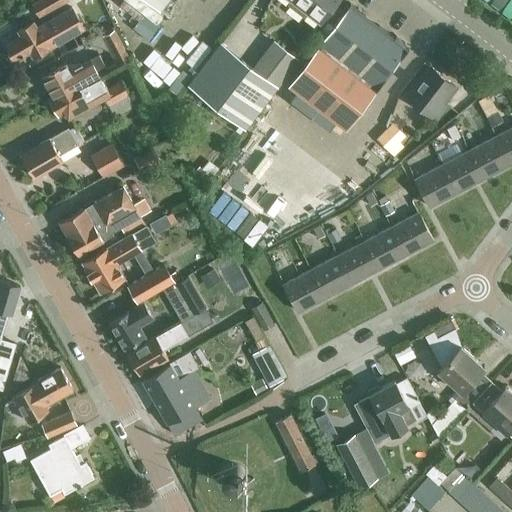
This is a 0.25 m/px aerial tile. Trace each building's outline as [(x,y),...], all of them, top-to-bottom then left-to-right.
[(67,0),(41,0),(33,5),(40,16),(68,0),(67,0)] [(148,0),(159,8),(165,0),(148,0)] [(294,0),(321,20),(336,0),(294,0)] [(320,42),(377,87),(407,48),(349,4),(320,42)] [(33,55),(84,27),(72,5),(36,25),(34,21),(19,30),(22,35),(6,44),(15,59),(30,51),(33,55)] [(100,35),(116,63),(129,56),(113,28),(100,35)] [(277,42),(256,69),(219,41),(188,82),(245,126),(298,58),(277,42)] [(287,84),(346,129),(376,90),(317,45),(287,84)] [(94,78),(99,75),(108,70),(98,53),(80,63),(77,62),(70,63),(66,65),(65,63),(42,76),(53,96),(50,97),(50,98),(76,83),(78,87),(94,78)] [(405,96),(437,120),(448,105),(444,102),(456,86),(429,65),(405,96)] [(76,83),(50,98),(59,113),(64,110),(67,116),(103,95),(115,115),(134,104),(120,81),(107,88),(99,75),(94,78),(78,87),(76,83)] [(395,108),(380,127),(397,140),(412,121),(395,108)] [(511,126),(495,135),(510,163),(511,161),(511,126)] [(21,154),(34,176),(62,160),(59,154),(76,144),(66,127),(21,154)] [(483,177),(510,163),(495,135),(469,149),(483,177)] [(90,154),(103,175),(123,163),(111,142),(90,154)] [(135,158),(142,171),(160,161),(152,148),(135,158)] [(457,191),(483,177),(469,149),(442,163),(457,191)] [(347,171),(357,185),(373,174),(363,160),(347,171)] [(429,206),(457,191),(442,163),(415,178),(429,206)] [(144,197),(133,204),(122,186),(95,202),(84,207),(60,221),(78,253),(113,234),(112,231),(121,226),(126,235),(145,224),(140,215),(151,209),(144,197)] [(391,226),(406,254),(433,239),(419,211),(391,226)] [(130,234),(83,261),(100,291),(124,277),(116,263),(127,256),(139,249),(152,242),(143,226),(130,234)] [(379,267),(406,254),(391,226),(365,240),(379,267)] [(353,281),(379,267),(365,240),(338,254),(353,281)] [(326,295),(353,281),(338,254),(312,268),(326,295)] [(165,264),(129,284),(139,300),(174,280),(165,264)] [(298,310),(326,295),(312,268),(284,282),(298,310)] [(187,277),(175,284),(193,314),(204,307),(205,307),(187,277)] [(9,312),(11,313),(19,285),(0,279),(0,388),(14,343),(1,339),(9,312)] [(250,307),(263,330),(275,323),(262,300),(250,307)] [(144,301),(109,321),(124,347),(145,335),(139,324),(153,316),(144,301)] [(169,327),(127,352),(139,374),(168,357),(163,348),(176,340),(198,328),(191,315),(169,327)] [(277,334),(259,343),(275,376),(293,367),(277,334)] [(466,406),(489,381),(479,372),(484,366),(460,345),(438,370),(461,391),(456,397),(466,406)] [(188,349),(169,361),(170,363),(178,377),(198,366),(188,349)] [(170,363),(143,379),(168,423),(174,433),(201,417),(178,377),(170,363)] [(32,384),(13,395),(27,421),(46,410),(44,405),(72,389),(60,367),(31,383),(32,384)] [(370,395),(355,403),(374,440),(390,432),(390,433),(407,425),(406,423),(415,418),(418,420),(427,416),(418,400),(406,377),(395,382),(394,380),(369,393),(370,395)] [(489,381),(466,406),(489,427),(495,422),(506,432),(511,424),(511,391),(504,385),(499,391),(489,381)] [(431,422),(440,437),(462,412),(450,402),(431,422)] [(47,436),(76,423),(71,411),(41,424),(47,436)] [(275,419),(301,469),(314,462),(289,412),(275,419)] [(4,431),(8,446),(41,435),(36,420),(4,431)] [(85,460),(79,463),(70,446),(89,436),(82,424),(48,443),(50,447),(29,458),(50,495),(61,488),(64,493),(93,476),(85,460)] [(377,477),(354,434),(336,443),(359,486),(377,477)] [(15,460),(25,456),(20,443),(2,450),(6,459),(14,456),(15,460)] [(411,472),(426,463),(418,450),(403,459),(411,472)] [(228,490),(231,490),(233,490),(235,490),(238,489),(240,488),(242,486),(243,484),(244,482),(245,480),(246,478),(246,475),(245,473),(245,471),(244,469),(242,467),(240,465),(238,464),(236,463),(234,462),(231,462),(229,462),(227,463),(224,464),(220,468),(217,475),(218,481),(222,487),(224,488),(226,489),(228,490)] [(459,498),(474,482),(464,473),(449,490),(459,498)] [(420,485),(436,500),(445,491),(428,476),(420,485)] [(503,499),(511,490),(496,476),(489,486),(503,499)] [(468,507),(483,490),(474,482),(459,498),(468,507)] [(428,509),(436,500),(420,485),(412,495),(428,509)] [(473,511),(479,511),(492,498),(483,490),(468,507),(473,511)] [(511,506),(511,490),(503,499),(511,506)] [(496,511),(501,507),(492,498),(479,511),(496,511)]
